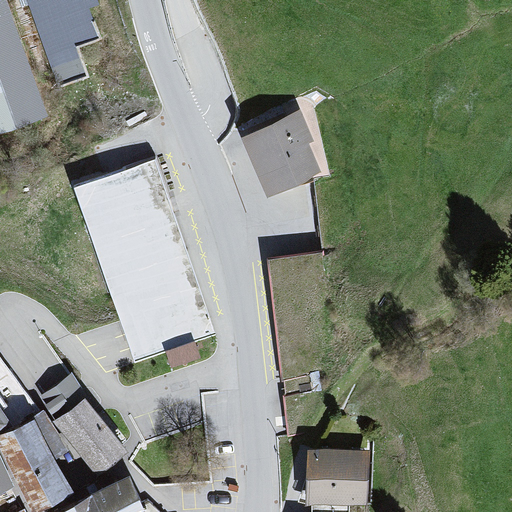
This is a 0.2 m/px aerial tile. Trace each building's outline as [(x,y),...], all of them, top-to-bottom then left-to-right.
[(8,0),(0,0),(0,138),(47,124),(8,0)] [(96,0),(26,0),(57,91),(86,81),(76,51),(98,43),(89,12),(99,8),(96,0)] [(306,119),(251,141),(275,200),(330,178),(306,119)] [(159,164),(76,190),(134,369),(216,343),(159,164)] [(323,244),(267,251),(282,368),(287,367),(282,327),(318,322),(317,307),(290,310),(288,293),(329,288),(323,244)] [(125,456),(87,402),(56,423),(94,477),(125,456)] [(34,423),(0,441),(0,449),(32,511),(40,511),(72,496),(34,423)] [(371,451),(322,450),(321,501),(370,502),(371,451)] [(0,494),(9,490),(0,472),(0,494)] [(142,511),(130,483),(59,511),(142,511)]
